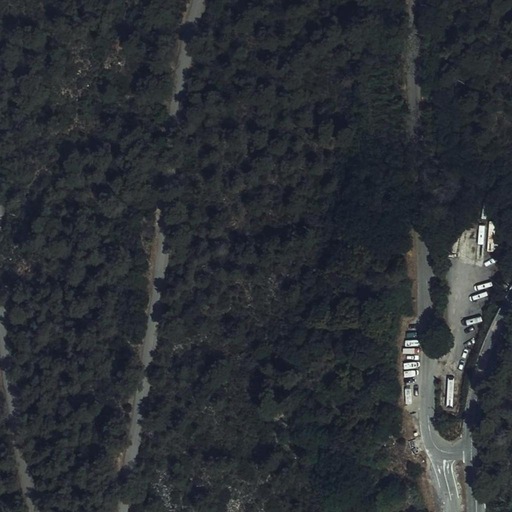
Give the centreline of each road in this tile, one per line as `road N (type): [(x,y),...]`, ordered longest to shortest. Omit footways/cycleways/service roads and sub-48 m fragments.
road 1 (unclassified): [(200,0),(123,511)]
road 2 (unclassified): [(443,452),(426,411),(421,0)]
road 3 (unclassified): [(36,511),(0,315)]
road 4 (tertiary): [(472,449),(479,389),(511,308)]
